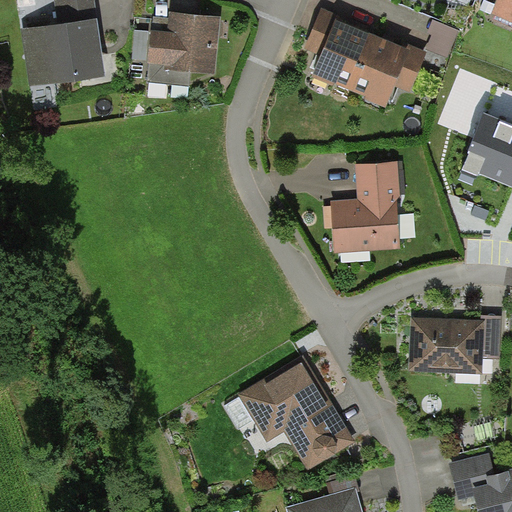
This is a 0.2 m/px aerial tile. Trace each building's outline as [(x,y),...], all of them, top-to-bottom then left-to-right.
[(95,0),(55,0),(58,24),(97,19),(95,0)] [(511,0),(497,0),(492,13),(511,21),(511,0)] [(337,20),(342,22),(345,17),(322,7),(305,49),(321,56),(337,20)] [(220,16),(170,12),(169,32),(151,31),(148,64),(150,64),(164,65),(164,69),(190,72),(215,74),(220,16)] [(58,24),(23,28),(30,85),(105,75),(97,19),(58,24)] [(459,30),(432,19),(427,33),(432,35),(426,49),(448,58),(459,30)] [(335,84),(350,90),(373,35),(363,30),(342,22),(337,20),(321,56),(313,77),(334,86),(335,84)] [(146,60),(149,31),(134,30),(131,59),(146,60)] [(390,42),(373,35),(350,90),(365,96),(364,98),(386,107),(396,86),(411,50),(405,48),(390,42)] [(407,43),(405,48),(411,50),(396,86),(410,92),(427,51),(407,43)] [(189,86),(190,72),(164,69),(164,65),(150,64),(148,81),(189,86)] [(479,172),(511,185),(511,123),(484,113),(468,151),(469,151),(462,169),(478,175),(479,172)] [(353,198),(331,200),(335,252),(401,248),(398,195),(401,195),(398,161),(355,164),(358,198),(353,198)] [(489,211),(475,205),(472,214),(486,220),(489,211)] [(481,315),(481,319),(485,319),(484,358),(500,359),(501,316),(481,315)] [(433,317),(411,317),(409,371),(483,373),(484,358),(485,319),(481,319),(433,317)] [(305,355),(238,394),(267,443),(285,432),(308,470),(356,441),(334,404),(305,355)] [(491,453),(450,463),(459,500),(476,496),(474,488),(489,485),(487,476),(496,473),(491,453)] [(511,511),(511,469),(496,473),(487,476),(489,485),(474,488),(476,496),(479,511),(511,511)] [(327,483),(330,494),(356,487),(357,492),(360,491),(355,475),(327,483)] [(330,494),(286,506),(287,511),(362,511),(357,492),(356,487),(330,494)]
